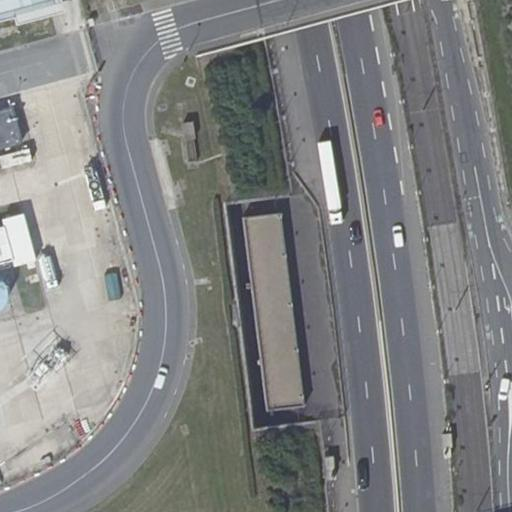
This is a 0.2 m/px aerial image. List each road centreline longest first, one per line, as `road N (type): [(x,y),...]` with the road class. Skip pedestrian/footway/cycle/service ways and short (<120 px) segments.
road 1 (trunk): [(419,511),(406,367),(347,0)]
road 2 (trunk): [(304,0),(364,368),(373,511)]
road 3 (unclassified): [(492,250),(440,0)]
